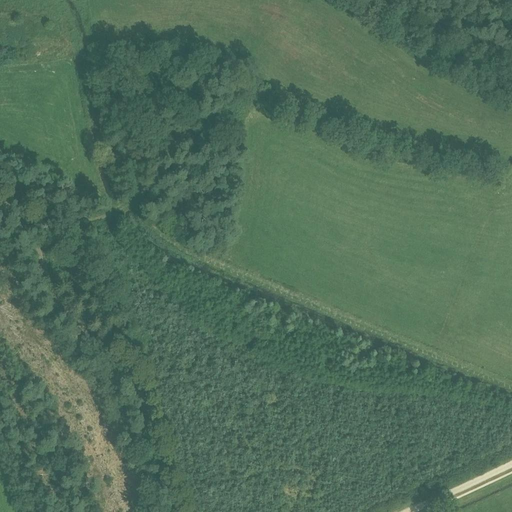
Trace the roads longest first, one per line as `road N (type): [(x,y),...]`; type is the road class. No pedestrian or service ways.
road 1 (unclassified): [(174,511),(137,384),(60,303),(16,214),(0,203)]
road 2 (track): [(28,241),(98,221),(139,197)]
